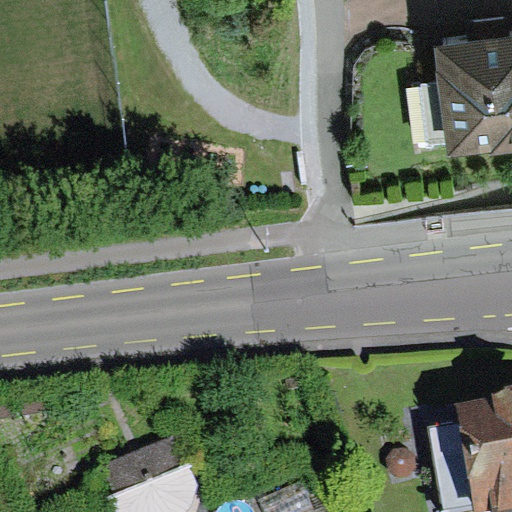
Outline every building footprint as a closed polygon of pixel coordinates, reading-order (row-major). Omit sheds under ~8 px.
[(446,136),(448,151),(511,143),(511,31),(435,41),(439,78),(422,80),(428,138),(446,136)] [(456,426),(428,431),(442,511),(511,511),(511,405),(454,416),(456,426)] [(173,440),(103,468),(115,498),(185,469),(173,440)] [(190,467),(185,469),(115,498),(111,499),(116,511),(189,511),(193,508),(197,488),(190,467)] [(259,502),(264,511),(305,511),(313,509),(303,482),(259,502)]
